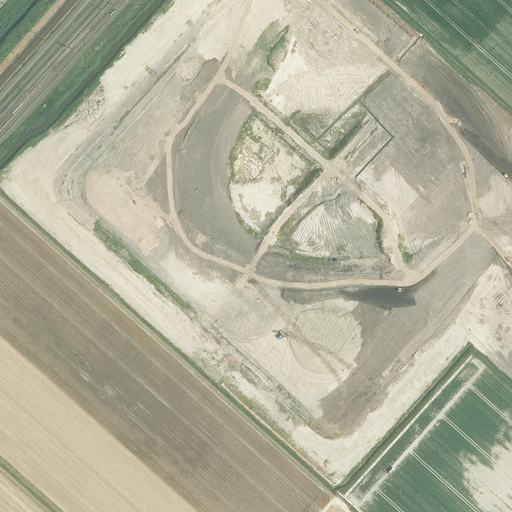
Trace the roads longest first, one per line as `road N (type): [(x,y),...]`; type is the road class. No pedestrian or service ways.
road 1 (track): [(282,0),(273,39),(204,85),(201,117),(211,238),(258,355),(278,379),(305,393),(332,391),(358,374),(403,291),(430,273),(455,268),(511,290)]
road 2 (track): [(323,511),(473,354)]
